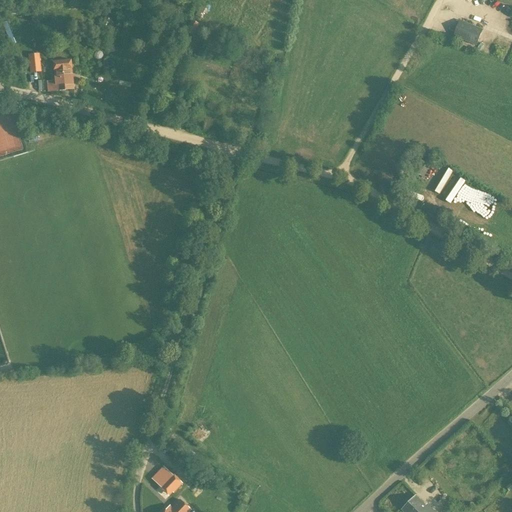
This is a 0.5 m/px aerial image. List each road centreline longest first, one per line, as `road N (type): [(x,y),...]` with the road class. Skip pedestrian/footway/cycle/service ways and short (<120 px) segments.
road 1 (track): [(135,124),(338,178),(511,277)]
road 2 (track): [(235,152),(143,444)]
road 3 (unclassified): [(359,511),(511,371)]
road 4 (track): [(338,178),(440,0)]
road 5 (unclassified): [(0,86),(135,124)]
